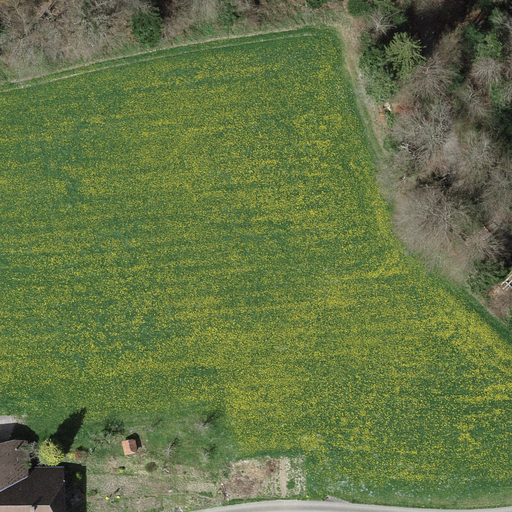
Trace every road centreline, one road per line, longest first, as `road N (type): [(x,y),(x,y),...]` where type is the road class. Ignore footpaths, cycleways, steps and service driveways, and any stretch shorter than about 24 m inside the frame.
road 1 (unclassified): [(420,0),(466,173),(511,231)]
road 2 (unclassified): [(372,511),(233,511)]
